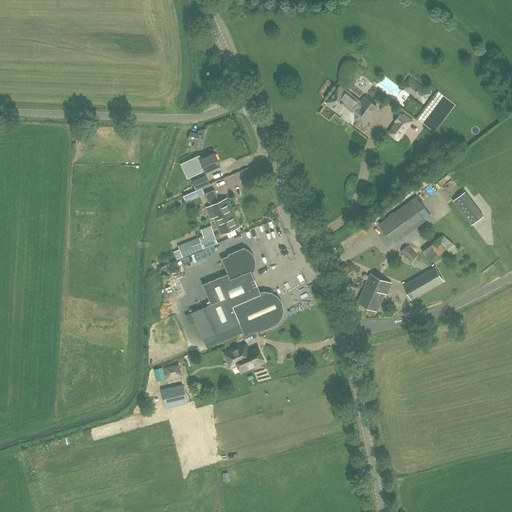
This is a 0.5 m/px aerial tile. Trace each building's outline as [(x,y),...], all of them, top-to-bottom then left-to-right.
[(414,95),(424,103),(430,93),(411,79),(405,87),(415,94),(414,95)] [(361,102),(341,86),(327,104),(352,122),(354,119),(364,127),(370,118),(369,118),(377,107),(365,97),(361,102)] [(400,114),(395,121),(406,129),(411,122),(400,114)] [(200,147),(204,132),(196,130),(192,145),(200,147)] [(207,171),(220,165),(215,153),(201,159),(202,161),(196,164),(199,170),(204,167),(207,171)] [(244,153),(231,155),(232,163),(246,160),(244,153)] [(197,189),(210,183),(206,176),(193,182),(197,189)] [(186,202),(200,196),(197,189),(183,195),(186,202)] [(220,201),(214,189),(205,193),(209,203),(210,202),(211,205),(206,207),(211,219),(215,217),(223,234),(240,227),(227,198),(220,201)] [(472,225),(483,216),(465,191),(453,200),(472,225)] [(394,243),(431,216),(417,196),(379,224),(394,243)] [(197,251),(204,248),(204,249),(218,243),(211,226),(201,230),(203,236),(200,237),(200,238),(193,241),(197,251)] [(274,237),(271,239),(276,249),(279,247),(274,237)] [(430,262),(446,249),(438,239),(422,252),(430,262)] [(412,260),(417,255),(407,245),(402,251),(412,260)] [(261,294),(251,271),(254,270),(255,266),(255,262),(254,257),(252,254),(249,251),(245,249),(222,258),(229,273),(222,276),(221,276),(209,281),(218,301),(192,312),(203,339),(215,334),(217,338),(236,330),(234,325),(239,323),(245,337),(258,331),(282,317),(283,310),(282,303),(278,297),(272,293),(264,293),(262,294),(262,293),(261,294)] [(412,299),(444,281),(436,267),(404,285),(412,299)] [(387,294),(392,282),(370,273),(358,302),(378,311),(385,293),(387,294)] [(263,362),(257,348),(239,356),(236,348),(224,353),(229,366),(237,363),(240,372),(263,362)] [(164,367),(167,379),(175,377),(174,371),(179,370),(177,364),(164,367)] [(186,402),(182,385),(162,390),(167,407),(186,402)]
